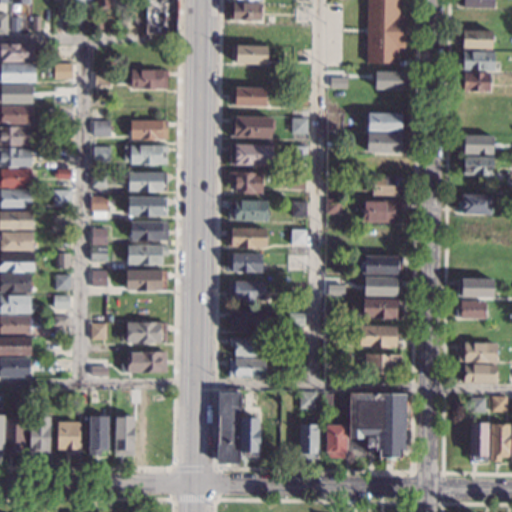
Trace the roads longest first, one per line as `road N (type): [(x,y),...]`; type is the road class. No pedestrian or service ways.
road 1 (residential): [(425,511),(435,0)]
road 2 (secondary): [(194,414),(198,15)]
road 3 (residential): [(511,490),(193,484)]
road 4 (residential): [(193,484),(0,485)]
